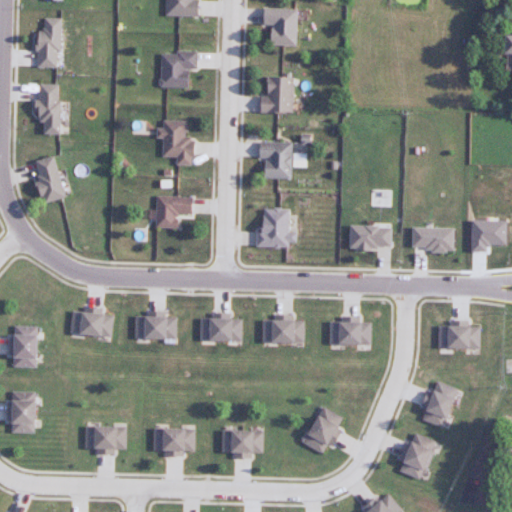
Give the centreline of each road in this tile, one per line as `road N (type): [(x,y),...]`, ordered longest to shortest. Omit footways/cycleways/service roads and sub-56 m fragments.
road 1 (residential): [(407,284),(399,372),(370,443),(342,482),(322,491),(27,483),(0,471),(21,232)]
road 2 (residential): [(511,285),(76,269),(21,232),(7,207),(0,155)]
road 3 (residential): [(232,0),(225,279)]
